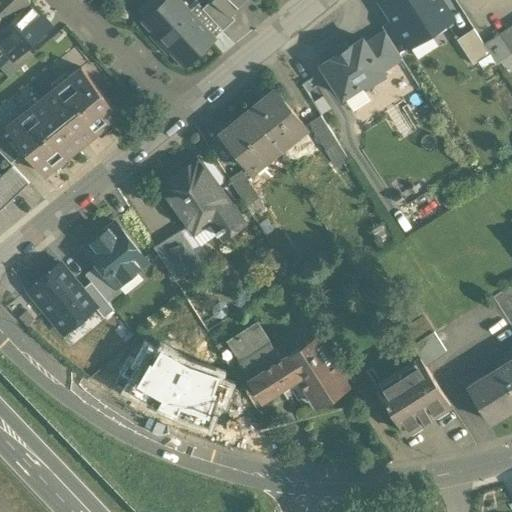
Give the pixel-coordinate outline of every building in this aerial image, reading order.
[(0,0),(0,27),(27,3),(25,0),(0,0)] [(213,39),(176,0),(172,0),(162,10),(160,7),(143,22),(184,66),(213,39)] [(228,15),(214,0),(211,0),(201,9),(222,31),(234,20),(228,15)] [(244,0),(214,0),(228,15),(244,0)] [(391,21),(407,46),(408,47),(429,34),(426,29),(449,14),(439,0),(381,0),(379,1),(391,21)] [(27,3),(0,27),(0,45),(11,58),(12,58),(24,47),(48,25),(27,3)] [(381,28),(384,32),(397,53),(407,46),(391,21),(381,28)] [(511,26),(498,36),(510,55),(511,53),(511,26)] [(397,53),(384,32),(364,45),(381,72),(401,59),(397,53)] [(498,36),(484,45),(496,64),(510,55),(498,36)] [(364,45),(361,40),(348,48),(345,44),(339,44),(333,49),(331,54),(334,57),(320,66),(341,98),(361,85),(364,90),(383,78),(380,73),(382,72),(381,72),(364,45)] [(24,47),(12,58),(11,58),(0,67),(0,68),(9,78),(32,56),(24,47)] [(76,48),(0,107),(0,121),(5,128),(80,69),(99,92),(110,83),(95,64),(88,64),(76,48)] [(5,128),(2,131),(21,155),(24,152),(42,175),(118,115),(99,92),(80,69),(5,128)] [(305,128),(275,92),(250,113),(277,145),(280,149),(305,128)] [(322,112),(309,119),(332,160),(344,153),(322,112)] [(250,113),(222,136),(253,172),(254,171),(250,167),(277,145),(250,113)] [(197,160),(159,188),(190,232),(208,219),(229,204),(197,160)] [(12,167),(0,178),(0,192),(9,202),(28,184),(12,167)] [(259,198),(243,173),(230,181),(246,206),(259,198)] [(229,204),(208,219),(222,239),(244,225),(229,204)] [(147,263),(114,222),(83,247),(97,265),(115,288),(116,287),(147,263)] [(181,233),(155,250),(176,283),(202,266),(181,233)] [(62,333),(94,307),(95,307),(81,290),(59,263),(27,290),(62,333)] [(120,292),(116,287),(115,288),(97,265),(84,275),(90,282),(107,303),(120,292)] [(95,307),(94,307),(102,318),(113,310),(107,303),(90,282),(81,290),(95,307)] [(511,285),(496,296),(511,321),(511,285)] [(259,323),(230,342),(265,398),(300,375),(316,401),(345,383),(317,338),(283,360),(259,323)] [(434,332),(413,346),(421,358),(425,365),(446,351),(434,332)] [(218,374),(186,363),(160,347),(156,353),(145,347),(137,361),(132,358),(121,376),(132,382),(127,390),(157,407),(158,405),(176,413),(175,415),(207,426),(210,419),(211,419),(216,401),(222,403),(228,385),(216,381),(218,374)] [(421,358),(377,386),(406,431),(450,403),(425,365),(421,358)] [(511,358),(470,385),(492,420),(511,407),(511,358)]
